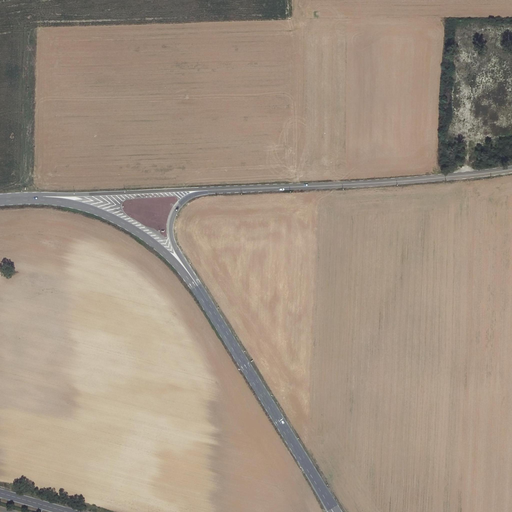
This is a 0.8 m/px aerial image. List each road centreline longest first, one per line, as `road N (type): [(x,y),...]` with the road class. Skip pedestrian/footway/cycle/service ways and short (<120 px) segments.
road 1 (tertiary): [(215,190),(511,169)]
road 2 (secondary): [(331,505),(190,276)]
road 3 (tertiary): [(215,190),(6,198)]
road 4 (secondary): [(190,276),(164,249),(97,211),(6,198)]
